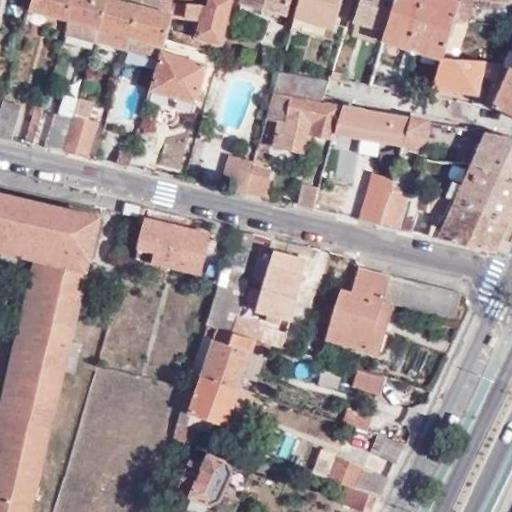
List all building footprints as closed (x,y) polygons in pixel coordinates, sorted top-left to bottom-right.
[(32,0),(29,12),(68,20),(73,0),(32,0)] [(64,34),(95,41),(107,0),(73,0),(68,20),(64,34)] [(141,0),(125,0),(125,2),(117,0),(107,0),(95,41),(128,49),(141,0)] [(161,51),(165,37),(173,12),(175,5),(153,0),(141,0),(128,49),(160,57),(161,51)] [(153,0),(175,5),(204,12),(207,0),(153,0)] [(175,5),(173,12),(202,21),(199,35),(220,42),(232,0),(230,0),(207,0),(204,12),(175,5)] [(241,0),(241,4),(283,16),(288,0),(241,0)] [(302,0),(297,19),(336,30),(344,0),(302,0)] [(361,0),(355,20),(388,31),(397,0),(361,0)] [(386,40),(446,59),(457,23),(464,1),(459,0),(397,0),(388,31),(386,40)] [(457,23),(470,23),(477,0),(499,0),(511,1),(511,0),(463,0),(464,1),(457,23)] [(297,19),(293,30),(333,42),(336,30),(297,19)] [(459,59),(470,23),(457,23),(446,59),(459,59)] [(208,66),(161,51),(160,57),(150,90),(197,104),(208,66)] [(480,94),(487,61),(459,59),(446,59),(436,88),(480,94)] [(511,71),(496,108),(511,115),(511,71)] [(325,103),(330,84),(281,75),(275,94),(325,103)] [(341,105),(325,103),(275,94),(269,116),(282,120),(275,148),(307,155),(312,136),(332,141),(334,134),(341,105)] [(64,153),(88,159),(98,124),(87,121),(91,102),(79,99),(73,118),(64,153)] [(0,120),(0,137),(12,140),(21,107),(5,103),(0,120)] [(34,144),(43,107),(34,105),(24,142),(34,144)] [(410,119),(341,105),(334,134),(402,148),(402,146),(410,119)] [(45,148),(64,153),(73,118),(54,114),(45,148)] [(426,122),(410,119),(402,146),(413,148),(421,143),(426,122)] [(511,136),(485,132),(472,164),(511,181),(511,136)] [(122,148),(118,164),(128,166),(131,153),(132,150),(122,148)] [(254,166),(255,162),(232,156),(226,177),(235,180),(249,184),(254,166)] [(416,159),(400,158),(393,181),(391,190),(407,192),(416,159)] [(511,214),(511,181),(472,164),(455,201),(508,224),(511,214)] [(246,193),(265,198),(272,171),(254,166),(249,184),(246,193)] [(360,221),(381,227),(391,190),(393,181),(372,175),(360,221)] [(232,190),(246,193),(249,184),(235,180),(232,190)] [(304,183),(297,205),(313,209),(319,187),(304,183)] [(508,224),(455,201),(407,192),(391,190),(381,227),(413,234),(419,210),(429,212),(430,206),(439,208),(432,238),(494,253),(508,224)] [(0,196),(0,511),(29,511),(76,318),(83,290),(98,220),(0,196)] [(125,204),(123,213),(137,217),(139,208),(125,204)] [(142,207),(139,217),(131,244),(137,244),(142,217),(192,227),(193,219),(142,207)] [(142,217),(137,244),(135,250),(151,254),(149,265),(201,276),(210,231),(192,227),(142,217)] [(204,323),(231,330),(233,331),(255,337),(271,341),(274,332),(236,320),(248,273),(244,272),(254,234),(233,229),(204,323)] [(313,248),(288,242),(286,251),(311,257),(313,248)] [(307,262),(273,250),(255,309),(288,320),(307,262)] [(405,279),(361,269),(354,296),(340,292),(326,339),(375,353),(391,301),(399,303),(405,279)] [(405,279),(399,303),(455,318),(462,292),(405,279)] [(239,388),(255,337),(233,331),(231,330),(227,345),(200,336),(198,345),(195,357),(190,373),(206,377),(239,388)] [(386,377),(360,368),(354,386),(380,395),(386,377)] [(190,373),(186,388),(176,423),(200,431),(226,441),(230,427),(227,425),(239,388),(206,377),(190,373)] [(258,381),(254,393),(269,398),(273,388),(258,381)] [(341,422),(366,430),(372,413),(347,404),(341,422)] [(195,444),(200,431),(176,423),(172,435),(195,444)] [(397,463),(406,444),(378,434),(370,453),(397,463)] [(204,465),(187,458),(175,488),(210,505),(219,500),(230,474),(228,463),(208,454),(204,465)] [(389,479),(363,469),(364,465),(338,455),(329,477),(351,485),(357,487),(381,496),(389,479)] [(367,511),(373,511),(381,496),(357,487),(351,485),(345,503),(367,511)]
